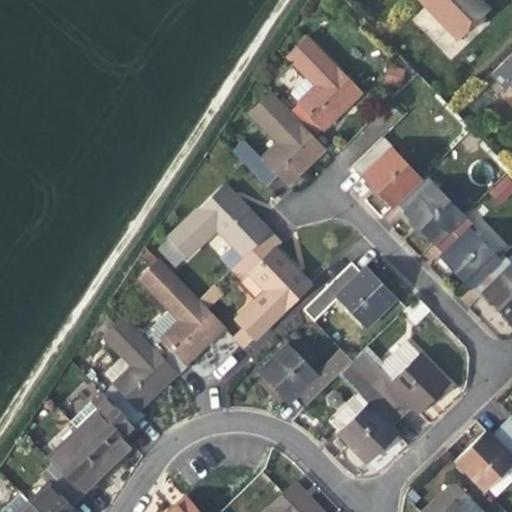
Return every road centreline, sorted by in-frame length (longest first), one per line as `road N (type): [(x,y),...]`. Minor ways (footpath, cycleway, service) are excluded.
road 1 (track): [(284,0),(0,424)]
road 2 (residential): [(121,511),(167,446),(192,429),(232,420),(282,433),(363,508)]
road 3 (residential): [(329,194),(505,368)]
road 4 (residential): [(505,368),(363,508)]
